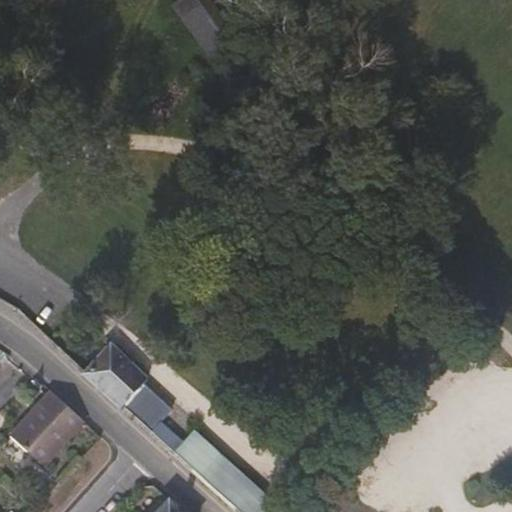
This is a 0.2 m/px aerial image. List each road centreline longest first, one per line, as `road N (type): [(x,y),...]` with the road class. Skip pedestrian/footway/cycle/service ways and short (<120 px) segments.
road 1 (unknown): [(508,367),(378,234),(288,163),(167,122),(97,118),(34,176),(0,224)]
road 2 (unknown): [(0,227),(135,352),(219,414)]
road 3 (residential): [(144,453),(0,328)]
